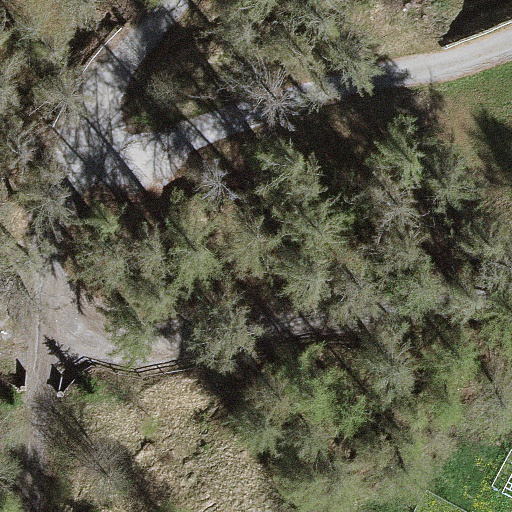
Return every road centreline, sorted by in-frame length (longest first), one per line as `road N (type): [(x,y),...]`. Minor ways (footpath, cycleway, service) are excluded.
road 1 (residential): [(137,157),(511,38)]
road 2 (residential): [(137,157),(52,343)]
road 3 (residential): [(180,0),(137,157)]
